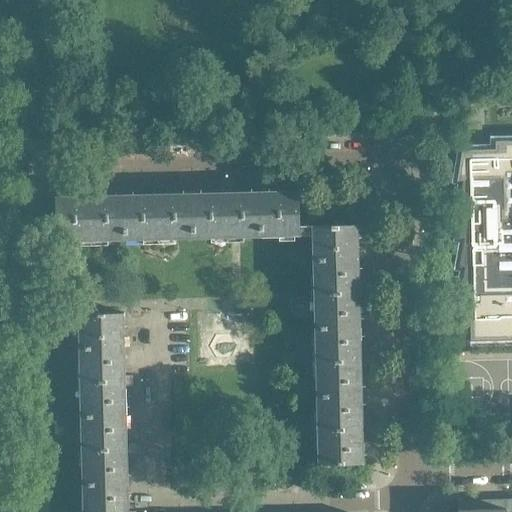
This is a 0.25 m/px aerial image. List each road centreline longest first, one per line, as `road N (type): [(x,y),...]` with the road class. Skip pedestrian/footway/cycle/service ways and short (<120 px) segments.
road 1 (residential): [(410,473),(403,173),(372,160),(50,166)]
road 2 (residential): [(408,496),(157,503),(153,306)]
